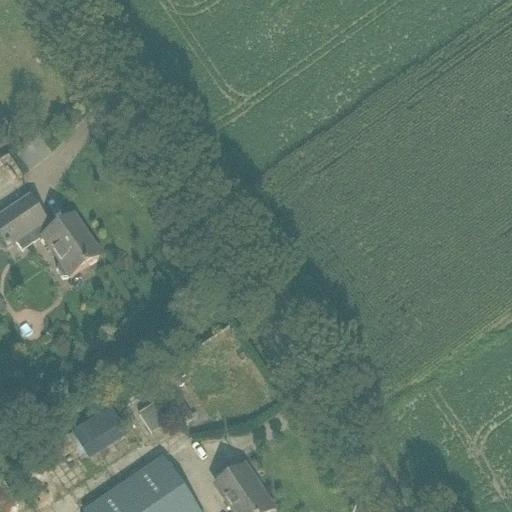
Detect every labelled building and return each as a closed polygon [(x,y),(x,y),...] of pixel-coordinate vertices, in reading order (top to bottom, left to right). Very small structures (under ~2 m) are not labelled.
[(98,260),(82,236),(84,235),(73,219),(51,233),(44,224),(45,223),(29,200),(0,219),(0,238),(7,249),(36,229),(43,239),(42,239),(60,266),(58,271),(64,280),(69,279),(98,260)] [(176,368),(157,380),(169,398),(187,386),(176,368)] [(92,458),(133,437),(118,408),(77,429),(92,458)] [(198,511),(162,459),(85,511),(198,511)] [(271,511),(273,511),(243,468),(215,487),(232,511),(271,511)]
